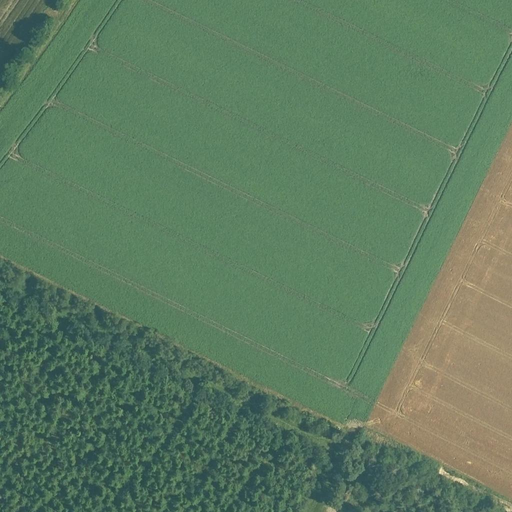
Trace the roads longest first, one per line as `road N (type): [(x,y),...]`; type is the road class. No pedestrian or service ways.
road 1 (track): [(0,267),(334,435),(343,457),(317,511)]
road 2 (track): [(0,105),(70,0)]
